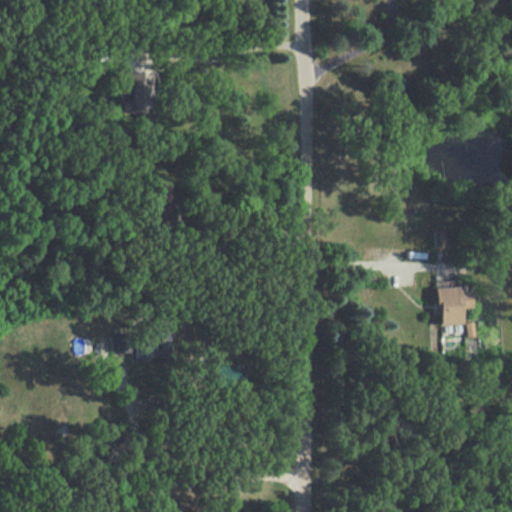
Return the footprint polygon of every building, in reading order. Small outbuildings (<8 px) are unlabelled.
[(129,99),(122,99),(122,111),(148,110),(147,71),(128,72),(129,99)] [(148,223),(171,222),(170,184),(148,184),(148,223)] [(435,324),(460,323),(459,307),(469,307),(468,286),(457,287),(456,279),(433,280),(435,324)] [(132,357),(165,356),(164,331),(108,333),(109,352),(131,351),(132,357)] [(213,384),(244,384),(244,362),(213,362),(213,384)]
